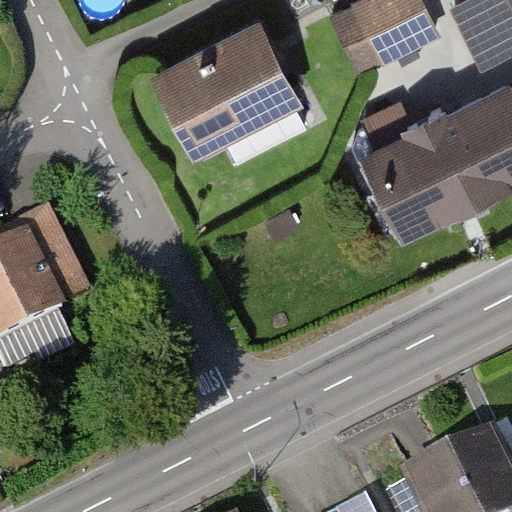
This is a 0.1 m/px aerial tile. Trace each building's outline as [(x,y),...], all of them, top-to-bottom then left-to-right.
[(422,0),(377,0),(362,7),(392,71),(444,46),(422,0)] [(511,58),(511,0),(489,0),(462,15),(493,69),(511,58)] [(267,30),(165,82),(207,164),(309,111),(267,30)] [(511,92),(367,162),(408,246),(511,196),(511,92)] [(38,241),(0,259),(0,360),(77,325),(38,241)] [(511,511),(511,469),(498,438),(406,481),(420,511),(511,511)] [(374,511),(368,500),(345,511),(374,511)]
